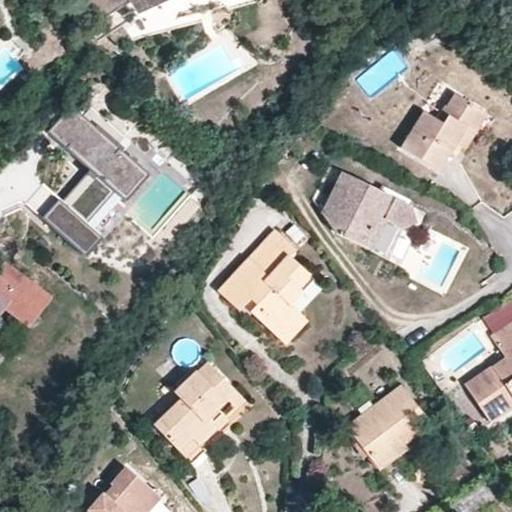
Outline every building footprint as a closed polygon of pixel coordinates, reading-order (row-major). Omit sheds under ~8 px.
[(119,9),(129,2),(132,0),(86,0),(109,35),(123,26),(125,20),(123,15),(119,9)] [(132,0),(129,2),(139,16),(172,0),(132,0)] [(113,78),(121,86),(132,81),(126,71),(113,78)] [(442,122),(435,118),(423,110),(401,147),(440,171),(457,143),(465,128),(473,127),(483,112),(454,94),(445,107),(447,116),(442,122)] [(443,106),(435,118),(442,122),(447,116),(445,107),(443,106)] [(79,109),(54,136),(96,175),(68,205),(49,188),(30,208),(87,259),(106,239),(93,227),(122,196),(134,207),(157,182),(123,151),(133,141),(99,110),(90,119),(79,109)] [(465,128),(457,143),(467,149),(488,115),(483,112),(473,127),(465,128)] [(413,208),(341,172),(321,212),(336,234),(386,259),(403,226),(416,222),(413,208)] [(239,312),(242,309),(246,304),(254,311),(250,314),(269,331),(273,325),(284,334),(301,317),(290,305),(302,292),(296,285),(308,273),(291,256),(296,250),(276,232),(219,293),(239,312)] [(0,305),(6,298),(21,309),(29,299),(36,304),(46,292),(4,259),(0,263),(0,305)] [(314,279),(308,273),(296,285),(302,292),(314,279)] [(6,298),(4,302),(30,322),(52,297),(46,292),(36,304),(29,299),(21,309),(6,298)] [(511,300),(481,320),(491,336),(511,321),(511,300)] [(246,304),(242,309),(249,315),(250,314),(254,311),(246,304)] [(273,325),(269,331),(285,346),(307,323),(301,317),(284,334),(273,325)] [(511,321),(491,336),(506,358),(465,384),(491,423),(511,409),(511,321)] [(192,437),(201,446),(216,430),(209,420),(219,411),(228,402),(237,394),(207,362),(197,372),(195,371),(174,392),(180,399),(153,425),(179,451),(192,437)] [(348,427),(379,469),(396,456),(433,429),(402,386),(348,427)] [(244,402),(237,394),(228,402),(237,410),(244,402)] [(209,420),(216,430),(219,432),(228,422),(219,411),(209,420)] [(205,451),(201,446),(192,437),(179,451),(192,465),(205,451)] [(396,456),(379,469),(384,475),(402,463),(396,456)] [(113,487),(90,511),(149,511),(162,499),(126,468),(111,484),(113,487)] [(160,511),(167,504),(162,499),(149,511),(160,511)]
